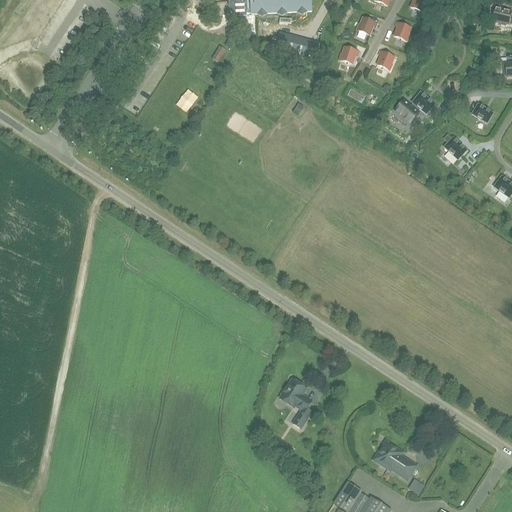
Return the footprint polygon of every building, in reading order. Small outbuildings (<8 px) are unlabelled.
[(311,12),(310,0),(230,0),(231,1),(238,4),(244,0),(245,0),(246,15),(252,15),(257,15),(262,18),(266,15),(277,14),(282,17),(286,14),(297,13),(302,16),(306,13),(311,12)] [(423,14),(426,7),(425,7),(428,0),(426,0),(413,0),(410,9),(423,14)] [(508,25),(511,12),(496,9),(493,22),(508,25)] [(481,19),(475,17),(473,24),(479,26),(481,19)] [(376,29),(377,25),(363,19),(360,25),(359,25),(357,32),(370,37),(373,28),(376,29)] [(407,43),(409,36),(411,29),(397,24),(395,27),(397,28),(394,37),(407,43)] [(318,45),(280,34),(276,46),(275,50),(289,54),(314,60),(318,45)] [(226,51),(219,47),(212,60),(218,63),(226,51)] [(358,57),(359,53),(344,49),(342,55),(341,55),(339,62),(353,66),(356,56),(358,57)] [(390,72),(393,65),(392,65),(395,59),(380,52),(379,56),(381,57),(377,66),(390,72)] [(436,106),(420,93),(412,103),(413,105),(411,107),(404,102),(396,112),(410,124),(419,114),(417,113),(420,110),(427,116),(436,106)] [(487,125),(493,115),(483,109),(478,106),(472,116),(476,118),(487,125)] [(444,149),(458,162),(467,152),(453,139),(444,149)] [(511,195),(511,185),(502,178),(494,188),(509,199),(511,195)] [(284,391),(282,395),(282,397),(280,401),(293,410),(295,407),(301,411),(302,412),(293,425),(300,430),(311,412),(307,410),(311,403),(301,397),(305,390),(292,381),(286,391),(284,391)] [(407,481),(416,468),(404,460),(400,457),(402,454),(399,452),(392,448),(386,443),(382,450),(376,458),(377,464),(388,471),(390,468),(396,472),(395,473),(407,481)] [(281,453),(288,457),(292,450),(286,446),(281,453)] [(359,511),(368,499),(361,494),(361,493),(347,484),(334,505),(345,511),(359,511)] [(389,511),(371,500),(362,511),(389,511)]
